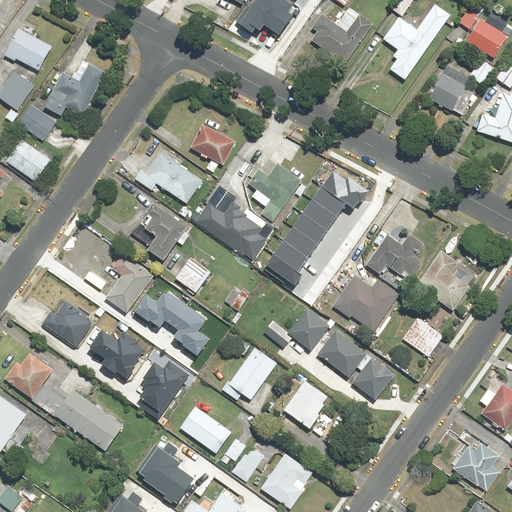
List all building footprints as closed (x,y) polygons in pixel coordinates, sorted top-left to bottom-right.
[(264,0),(250,0),(237,19),(255,33),(258,29),(261,31),(267,23),(279,32),(294,13),(289,10),(293,4),(288,0),(265,0),(265,1),(264,0)] [(412,0),(395,0),(390,8),(402,16),(412,0)] [(408,80),(453,15),(437,4),(420,29),(401,17),(385,40),(400,50),(396,56),(399,59),(393,69),(408,80)] [(481,14),(470,6),(458,23),(469,30),(481,14)] [(320,32),(314,40),(346,64),(376,24),(362,14),(349,32),(325,14),(315,28),(320,32)] [(511,36),(482,18),(469,41),(498,58),(511,36)] [(55,46),(20,28),(6,55),(17,61),(18,59),(42,72),(55,46)] [(483,58),(471,74),(482,83),(494,67),(483,58)] [(511,62),(509,60),(496,76),(510,86),(511,83),(511,62)] [(86,117),(108,72),(91,63),(83,81),(65,72),(47,108),(64,117),(68,108),(86,117)] [(38,86),(16,71),(0,94),(0,97),(20,112),(38,86)] [(469,86),(444,74),(432,98),(457,111),(469,86)] [(511,141),(511,95),(506,94),(498,118),(485,114),(480,131),(511,141)] [(33,105),(20,123),(45,141),(58,123),(33,105)] [(206,124),(193,148),(225,165),(238,141),(206,124)] [(24,140),(9,162),(38,181),(53,160),(24,140)] [(205,180),(162,153),(149,173),(143,169),(136,179),(154,191),(158,184),(189,204),(205,180)] [(305,182),(280,163),(270,176),(262,169),(251,184),(273,201),(263,214),(274,223),(305,182)] [(334,172),(322,188),(345,204),(353,209),(360,200),(362,202),(369,192),(348,177),(346,180),(334,172)] [(322,188),(320,187),(310,200),(335,218),(345,204),(322,188)] [(335,218),(310,200),(301,214),(326,231),(335,218)] [(197,223),(245,256),(247,254),(255,260),(269,239),(261,234),(264,228),(247,217),(249,214),(241,209),(243,207),(234,201),(226,213),(211,203),(197,223)] [(192,226),(157,202),(142,224),(160,236),(151,249),(168,260),(192,226)] [(326,231),(301,214),(291,228),(316,245),(326,231)] [(316,245),(291,228),(282,242),(307,259),(316,245)] [(404,245),(389,235),(368,264),(383,274),(389,265),(403,275),(407,270),(415,275),(424,262),(417,256),(426,243),(412,234),(404,245)] [(307,259),(282,242),(272,256),(297,273),(307,259)] [(455,311),(472,287),(469,285),(473,280),(456,269),(461,262),(444,250),(419,285),(455,311)] [(342,263),(327,253),(310,279),(324,289),(342,263)] [(131,313),(156,276),(124,254),(115,268),(125,275),(109,299),(131,313)] [(297,273),(272,256),(262,270),(283,285),(286,280),(295,286),(302,276),(297,273)] [(192,257),(177,276),(197,291),(212,272),(192,257)] [(357,276),(336,306),(352,318),(353,316),(377,333),(403,295),(379,279),(373,288),(357,276)] [(237,285),(227,299),(240,308),(249,294),(237,285)] [(149,294),(138,310),(163,327),(168,319),(180,328),(175,335),(199,352),(210,337),(199,329),(207,318),(167,291),(160,301),(149,294)] [(53,311),(44,323),(78,346),(96,319),(68,300),(58,315),(53,311)] [(339,331),(332,339),(323,332),(330,324),(308,307),(289,331),(274,319),(265,330),(285,345),(293,335),(314,351),(322,340),(325,342),(318,352),(351,377),(359,366),(362,369),(354,380),(378,399),(397,375),(339,331)] [(420,318),(404,339),(432,358),(447,336),(420,318)] [(108,355),(104,362),(130,379),(139,366),(136,363),(146,348),(139,343),(141,341),(125,330),(119,338),(104,328),(92,345),(108,355)] [(254,399),(280,363),(257,348),(232,384),(254,399)] [(19,362),(7,379),(35,398),(56,370),(33,353),(24,365),(19,362)] [(150,385),(138,401),(160,417),(191,374),(171,360),(167,365),(159,359),(147,376),(150,378),(147,382),(150,385)] [(331,398),(307,380),(285,409),(313,430),(324,415),(321,413),(328,404),(327,403),(331,398)] [(511,389),(505,384),(483,412),(506,430),(511,422),(511,389)] [(77,388),(58,415),(108,451),(128,425),(77,388)] [(0,454),(2,456),(31,412),(0,391),(0,454)] [(199,406),(183,427),(219,454),(234,433),(199,406)] [(230,409),(227,414),(243,424),(246,419),(230,409)] [(158,444),(137,471),(179,502),(198,477),(179,464),(183,459),(175,453),(180,446),(170,439),(164,448),(158,444)] [(471,444),(455,467),(489,491),(503,471),(494,465),(501,455),(482,442),(478,449),(471,444)] [(249,481),(266,456),(251,446),(234,471),(249,481)] [(289,453),(264,488),(293,509),(306,492),(304,490),(316,473),(289,453)] [(9,484),(0,494),(0,499),(12,509),(24,495),(9,484)] [(193,498),(185,507),(191,511),(243,511),(247,508),(225,491),(209,511),(193,498)] [(143,511),(121,495),(108,511),(143,511)] [(496,511),(478,499),(469,511),(496,511)]
